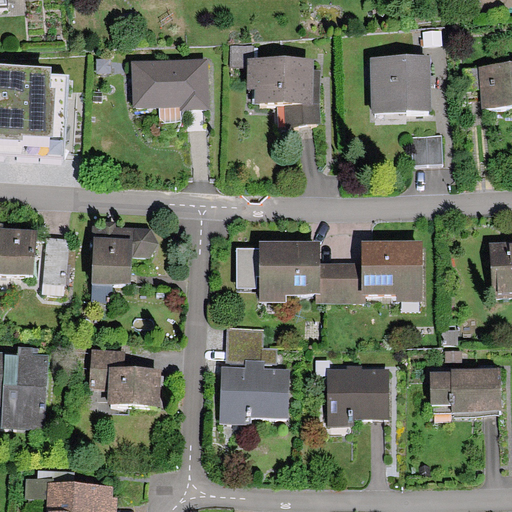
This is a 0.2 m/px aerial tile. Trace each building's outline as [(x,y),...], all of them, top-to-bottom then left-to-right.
[(216,61),(136,63),(137,114),(217,112),(216,61)] [(449,61),(382,63),(383,119),(450,118),(449,61)] [(329,68),(261,68),(261,114),(329,114),(329,68)] [(72,69),(24,71),(26,117),(73,115),(72,69)] [(511,69),(486,71),(488,117),(511,115),(511,69)] [(418,140),(418,164),(448,164),(448,140),(418,140)] [(32,236),(0,233),(0,280),(28,282),(32,236)] [(149,235),(96,235),(95,291),(128,291),(128,260),(149,260),(149,235)] [(52,241),(49,288),(69,290),(72,243),(52,241)] [(511,248),(497,249),(499,305),(511,304),(511,248)] [(334,249),(273,251),(274,316),(435,312),(434,250),(367,251),(367,265),(334,266),(334,249)] [(267,331),(233,329),(230,426),(297,428),(299,369),(284,369),(285,351),(266,351),(267,331)] [(55,354),(0,352),(0,406),(10,407),(10,431),(53,432),(55,354)] [(130,352),(99,352),(99,386),(122,386),(122,409),(172,409),(172,372),(130,372),(130,352)] [(404,376),(334,376),(334,426),(404,425),(404,376)] [(511,376),(441,376),(440,421),(511,422),(511,376)] [(124,511),(125,488),(32,484),(31,508),(58,509),(57,511),(124,511)]
